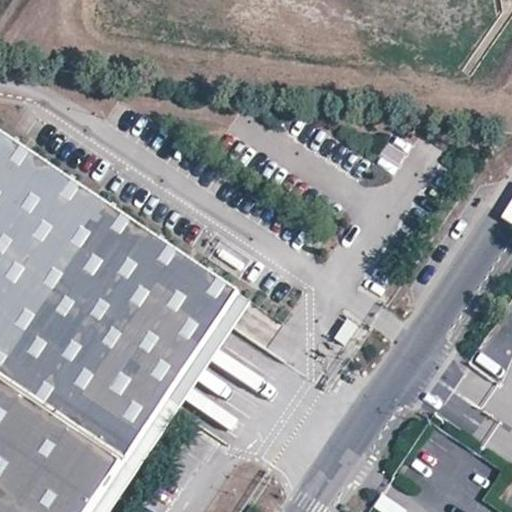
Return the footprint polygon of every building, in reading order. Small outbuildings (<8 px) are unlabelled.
[(0,380),(127,466),(171,400),(244,293),(0,129),(0,380)] [(380,153),(398,165),(406,153),(388,141),(380,153)] [(274,313),(244,293),(171,400),(202,421),(274,313)] [(480,355),(476,364),(499,375),(503,366),(480,355)] [(0,380),(0,511),(96,511),(127,466),(0,380)] [(382,494),(375,507),(382,511),(404,511),(406,508),(382,494)]
